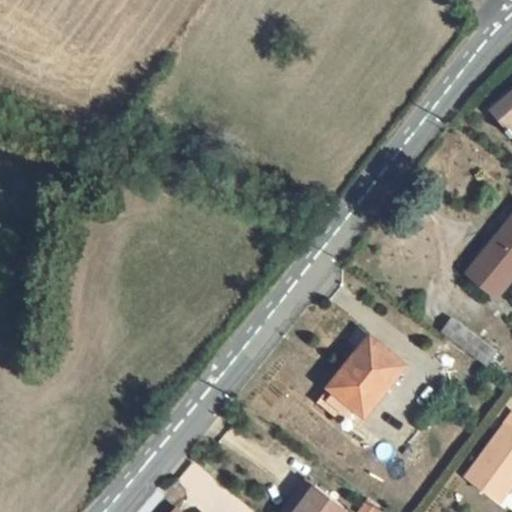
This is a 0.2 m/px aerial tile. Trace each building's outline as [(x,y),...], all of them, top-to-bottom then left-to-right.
[(511,92),(491,110),(511,133),(511,92)] [(511,221),(468,276),(494,297),(511,274),(511,221)] [(497,352),(451,318),(441,331),(488,365),(497,352)] [(374,337),(316,402),(352,432),(402,372),(397,368),(404,361),(374,337)] [(475,364),(447,342),(436,355),(465,377),(475,364)] [(408,364),(404,361),(397,368),(402,372),(408,364)] [(511,430),(505,426),(467,476),(500,501),(511,484),(511,430)] [(347,511),(349,510),(308,481),(298,494),(306,500),(297,511),(347,511)] [(297,511),(306,500),(298,494),(284,511),(297,511)]
